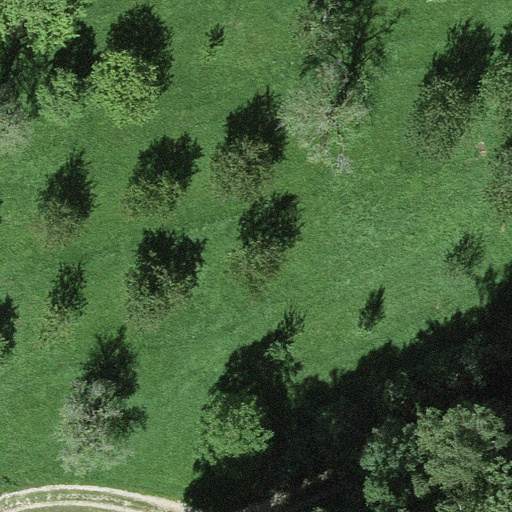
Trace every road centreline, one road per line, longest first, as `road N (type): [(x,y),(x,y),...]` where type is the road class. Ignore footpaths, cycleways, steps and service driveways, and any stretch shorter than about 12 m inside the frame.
road 1 (track): [(511,427),(405,481),(308,511)]
road 2 (track): [(138,511),(122,505),(23,505),(7,511)]
